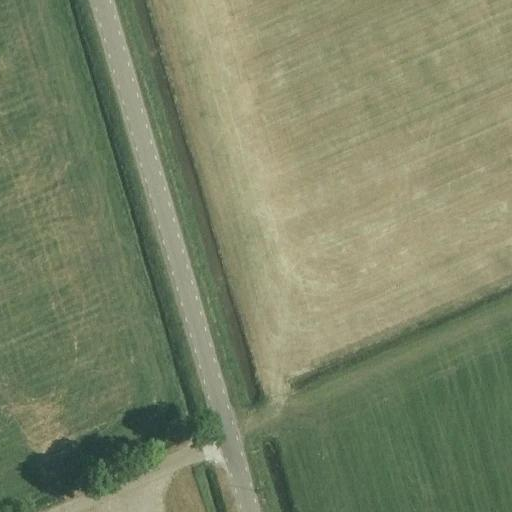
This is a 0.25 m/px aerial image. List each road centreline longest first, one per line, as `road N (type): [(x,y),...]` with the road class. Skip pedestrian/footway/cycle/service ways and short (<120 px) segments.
road 1 (tertiary): [(251,511),(105,0)]
road 2 (track): [(55,511),(229,434)]
